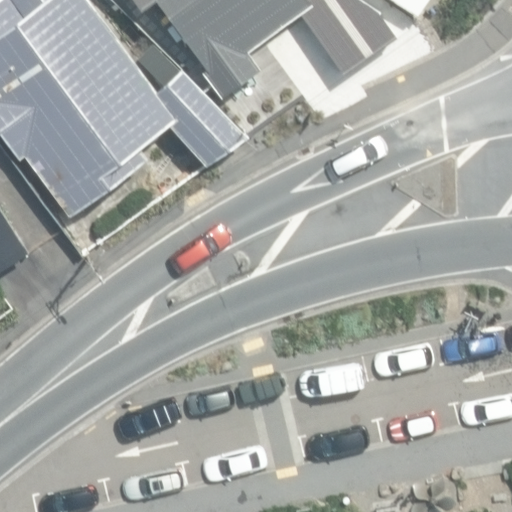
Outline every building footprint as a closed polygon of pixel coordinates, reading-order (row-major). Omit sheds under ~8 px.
[(30,154),(74,214),(150,158),(139,144),(170,121),(178,115),(158,88),(92,0),(0,0),(0,131),(21,160),(30,154)] [(206,71),(224,95),(262,67),(250,51),(313,4),(310,0),(160,0),(210,67),(206,71)] [(311,0),(354,61),(391,35),(366,0),(311,0)] [(398,0),(418,13),(426,0),(398,0)] [(178,115),(170,121),(209,162),(248,135),(249,134),(186,63),(158,88),(178,115)] [(0,268),(27,251),(26,250),(0,208),(0,268)]
